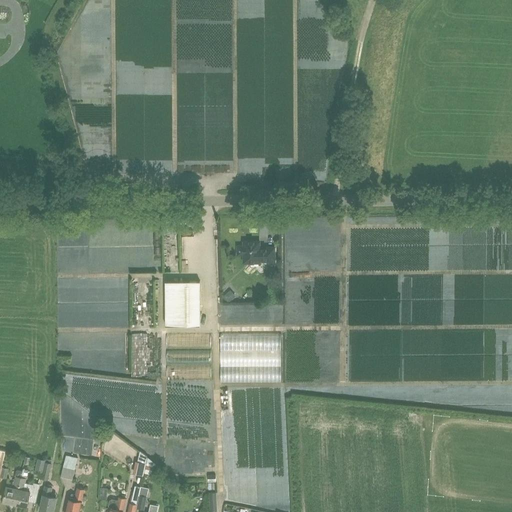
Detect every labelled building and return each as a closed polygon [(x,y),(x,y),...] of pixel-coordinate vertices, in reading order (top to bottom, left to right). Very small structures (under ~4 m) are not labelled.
[(239,254),(243,254),(243,262),(259,262),(259,260),(274,260),(274,246),(259,246),(259,240),(243,240),(243,245),(239,245),(237,247),(237,252),(239,254)] [(166,325),(200,325),(200,280),(165,280),(166,325)] [(231,298),(236,295),(233,288),(227,291),(231,298)] [(274,347),(274,332),(221,332),(221,346),(222,346),(222,360),(277,360),(277,347),(274,347)] [(276,374),(276,364),(222,365),(222,375),(276,374)] [(138,470),(156,473),(158,456),(140,454),(138,470)] [(66,455),(60,476),(72,479),(78,458),(66,455)] [(43,472),(45,461),(45,460),(38,458),(36,470),(43,472)] [(45,461),(43,472),(41,478),(47,480),(51,463),(45,461)] [(9,468),(2,466),(0,474),(0,476),(7,478),(9,468)] [(10,502),(15,503),(16,496),(21,475),(22,471),(17,470),(16,473),(14,481),(13,480),(12,487),(6,486),(3,501),(4,501),(5,502),(8,503),(10,502)] [(16,496),(15,503),(20,504),(21,506),(24,506),(26,506),(27,506),(30,491),(24,490),(26,483),(25,483),(26,478),(27,472),(22,471),(21,475),(16,496)] [(52,511),(56,497),(55,496),(50,495),(52,487),(50,486),(50,485),(47,484),(47,486),(45,485),(40,509),(51,511),(52,511)] [(77,486),(75,496),(74,499),(68,498),(65,511),(78,511),(84,488),(77,486)] [(140,495),(137,508),(144,510),(147,497),(140,495)] [(122,511),(125,497),(121,496),(119,496),(118,500),(112,499),(110,500),(108,504),(110,506),(110,507),(109,507),(108,511),(122,511)] [(127,511),(134,511),(137,503),(130,502),(127,511)] [(156,511),(158,505),(150,503),(149,511),(148,511),(147,511),(143,511),(156,511)]
